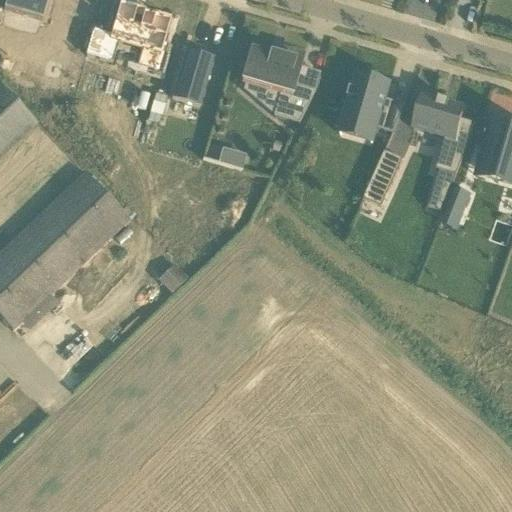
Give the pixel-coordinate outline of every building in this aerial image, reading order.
[(0,0),(5,2),(3,9),(42,20),(47,0),(0,0)] [(93,32),(85,59),(112,67),(117,47),(141,54),(137,70),(158,76),(166,48),(162,47),(168,26),(150,21),(149,24),(143,22),(145,15),(135,12),(136,8),(120,4),(110,37),(93,32)] [(272,118),(298,125),(299,125),(314,94),(295,88),(303,57),(278,50),(276,58),(251,51),(241,86),(279,97),(272,118)] [(186,51),(172,100),(199,108),(213,59),(186,51)] [(393,135),(406,107),(385,101),(389,85),(357,76),(353,88),(352,88),(352,89),(353,89),(351,97),(349,97),(349,98),(350,98),(349,104),(344,122),(376,131),(376,130),(393,135)] [(0,159),(37,124),(0,85),(0,159)] [(445,139),(436,172),(456,178),(476,127),(460,123),(464,110),(449,105),(449,103),(448,102),(447,103),(440,101),(440,100),(439,100),(438,102),(423,98),(413,130),(445,139)] [(511,124),(493,120),(479,169),(499,175),(502,166),(511,168),(511,124)] [(243,170),(247,156),(224,149),(220,163),(243,170)] [(363,200),(382,209),(387,197),(403,161),(393,157),(385,153),(363,200)] [(0,320),(13,334),(22,325),(50,299),(130,222),(84,174),(0,254),(0,320)] [(433,198),(429,209),(442,214),(446,203),(433,198)]
